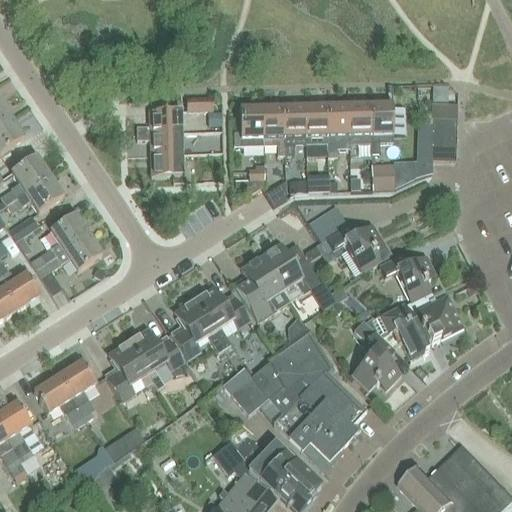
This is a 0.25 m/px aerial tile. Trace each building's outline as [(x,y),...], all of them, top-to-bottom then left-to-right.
[(186,117),(211,116),(211,103),(186,104),(186,117)] [(0,129),(9,123),(0,108),(0,129)] [(348,153),(369,152),(369,149),(369,142),(370,142),(369,110),(347,111),(347,142),(348,142),(348,153)] [(369,149),(369,152),(369,162),(378,162),(378,148),(391,148),(391,139),(392,139),(391,110),(369,110),(370,142),(369,142),(369,149)] [(347,111),(325,112),(326,143),(326,150),(327,167),(336,166),(336,158),(348,158),(348,153),(348,142),(347,142),(347,111)] [(293,151),(305,151),(304,112),(282,113),(283,160),(293,160),(293,151)] [(326,143),(325,112),(304,112),(305,151),(326,150),(326,143)] [(233,152),(262,151),(262,145),(261,145),(260,113),(238,114),(239,137),(233,137),(233,152)] [(276,161),(283,160),(282,113),(260,113),(261,145),(262,145),(262,151),(276,151),(276,161)] [(135,138),(180,137),(180,116),(147,116),(148,132),(135,132),(135,138)] [(221,117),(211,117),(212,130),(221,130),(221,120),(221,117)] [(0,129),(0,158),(23,143),(10,123),(0,129)] [(430,137),(456,138),(456,124),(430,123),(430,137)] [(218,155),(217,132),(207,132),(207,148),(195,148),(195,156),(218,155)] [(148,160),(181,159),(180,137),(135,138),(135,146),(148,146),(148,160)] [(455,152),(456,138),(430,137),(429,151),(455,152)] [(455,166),(455,152),(429,151),(429,165),(455,166)] [(171,188),(186,188),(186,181),(181,181),(181,159),(148,160),(149,182),(171,181),(171,188)] [(0,202),(5,210),(49,181),(36,162),(11,178),(18,189),(10,195),(0,201),(0,202)] [(412,167),(393,167),(393,169),(394,194),(413,186),(412,167)] [(393,169),(369,170),(370,183),(370,195),(394,194),(393,169)] [(262,174),(249,175),(249,186),(249,201),(261,193),(263,192),(262,186),(262,174)] [(37,218),(62,201),(49,181),(5,210),(12,220),(30,207),(37,218)] [(318,197),(318,184),(306,185),(306,197),(318,197)] [(358,184),(349,184),(350,196),(358,196),(358,184)] [(306,197),(306,185),(289,185),(289,197),(306,197)] [(248,199),(248,186),(235,187),(235,200),(248,199)] [(284,186),(274,192),(282,206),(284,204),(284,186)] [(63,256),(88,239),(75,219),(50,236),(58,248),(30,267),(36,275),(63,256)] [(8,235),(15,246),(16,245),(22,242),(23,241),(37,231),(30,221),(8,235)] [(318,222),(308,229),(320,249),(330,242),(318,222)] [(320,249),(305,258),(310,266),(320,260),(326,268),(336,262),(346,256),(361,279),(391,260),(372,229),(354,241),(348,231),(330,242),(320,249)] [(77,276),(102,259),(88,239),(63,256),(36,275),(41,283),(69,265),(77,276)] [(22,242),(16,245),(25,258),(31,253),(23,241),(22,242)] [(302,301),(321,289),(304,263),(291,271),(278,250),(259,263),(288,307),(301,299),(302,301)] [(431,299),(431,298),(426,288),(437,283),(426,261),(407,271),(402,260),(378,272),(384,284),(395,279),(410,309),(410,310),(431,299)] [(276,315),(288,307),(259,263),(240,275),(253,295),(241,303),(258,329),(277,317),(276,315)] [(26,277),(13,285),(0,265),(0,264),(0,290),(1,293),(15,315),(40,300),(26,277)] [(100,283),(104,277),(97,273),(93,279),(100,283)] [(0,324),(15,315),(1,293),(0,290),(0,324)] [(347,301),(341,292),(330,298),(337,308),(339,307),(347,301)] [(202,295),(190,303),(223,354),(230,349),(220,333),(230,327),(234,334),(247,326),(230,299),(219,306),(212,295),(206,298),(205,297),(202,295)] [(446,302),(435,307),(431,299),(410,310),(410,309),(405,311),(418,337),(422,335),(426,333),(424,330),(453,316),(446,302)] [(223,354),(190,303),(179,309),(179,313),(181,314),(174,319),(181,331),(169,338),(186,365),(199,357),(194,349),(206,342),(216,358),(223,354)] [(337,308),(332,311),(336,318),(343,313),(339,307),(337,308)] [(366,316),(359,322),(362,326),(374,337),(379,342),(394,335),(410,367),(429,357),(426,350),(427,350),(425,346),(427,345),(422,335),(418,337),(405,311),(404,308),(373,323),(366,316)] [(430,351),(463,335),(453,316),(424,330),(426,333),(422,335),(427,345),(425,346),(427,350),(429,349),(430,351)] [(394,357),(374,337),(362,326),(353,336),(374,356),(350,381),(367,398),(376,389),(385,397),(401,380),(386,365),(394,357)] [(306,333),(288,347),(268,362),(270,365),(250,382),(282,420),(272,431),(322,480),(342,459),(338,456),(359,434),(354,429),(366,416),(328,380),(332,375),(307,335),(306,333)] [(145,335),(126,347),(151,386),(156,395),(163,391),(158,382),(153,375),(164,368),(169,376),(172,381),(186,379),(182,367),(165,341),(153,348),(145,335)] [(144,391),(151,386),(126,347),(107,359),(116,372),(103,380),(120,406),(133,398),(129,391),(139,384),(144,391)] [(83,396),(95,388),(81,366),(57,381),(71,404),(86,427),(97,419),(83,396)] [(250,382),(245,375),(243,373),(222,390),(230,399),(247,421),(258,411),(272,431),(282,420),(250,382)] [(74,434),(86,427),(71,404),(57,381),(33,397),(47,419),(60,411),(74,434)] [(19,437),(30,430),(16,407),(0,417),(0,435),(6,445),(11,453),(21,468),(34,460),(19,437)] [(231,452),(248,438),(238,425),(221,439),(231,452)] [(0,459),(11,453),(6,445),(0,435),(0,459)] [(273,448),(263,458),(249,444),(236,455),(245,466),(248,463),(254,469),(246,477),(284,511),(298,511),(318,491),(273,448)] [(0,460),(9,475),(21,468),(11,453),(0,459),(0,460)] [(235,457),(219,470),(226,479),(242,467),(235,457)] [(511,511),(511,507),(511,506),(511,503),(471,461),(461,470),(455,464),(432,486),(419,472),(398,492),(417,511),(511,511)] [(71,477),(80,490),(96,479),(87,465),(71,477)] [(109,472),(97,480),(103,489),(115,481),(109,472)] [(268,511),(273,506),(243,480),(215,511),(268,511)]
